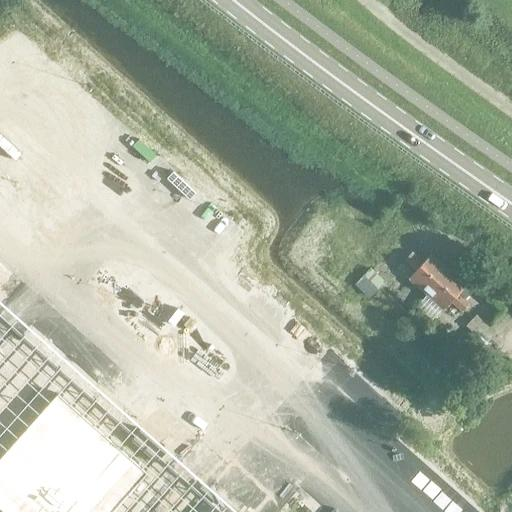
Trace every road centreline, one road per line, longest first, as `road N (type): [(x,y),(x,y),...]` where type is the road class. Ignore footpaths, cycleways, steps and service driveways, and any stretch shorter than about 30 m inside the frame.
road 1 (unknown): [(326,419),(352,391),(356,366),(17,63),(0,65)]
road 2 (unknown): [(0,134),(326,419)]
road 3 (unknown): [(0,216),(277,470)]
road 4 (secondary): [(511,203),(234,0)]
road 5 (unknown): [(231,511),(0,304)]
road 6 (unknown): [(0,387),(140,511)]
